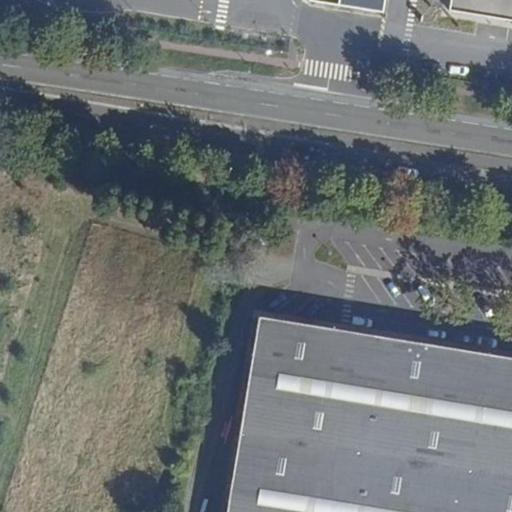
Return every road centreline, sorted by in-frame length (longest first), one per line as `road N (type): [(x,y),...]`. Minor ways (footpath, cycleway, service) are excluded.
road 1 (secondary): [(0,100),(511,194)]
road 2 (secondary): [(511,142),(0,62)]
